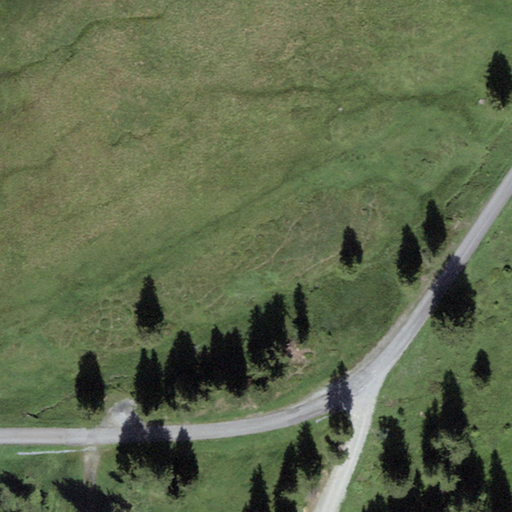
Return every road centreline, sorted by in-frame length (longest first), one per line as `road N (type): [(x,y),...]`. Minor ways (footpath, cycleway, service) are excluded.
road 1 (unclassified): [(0,435),(198,432),(315,406),(383,362),(511,175)]
road 2 (track): [(383,362),(326,511)]
